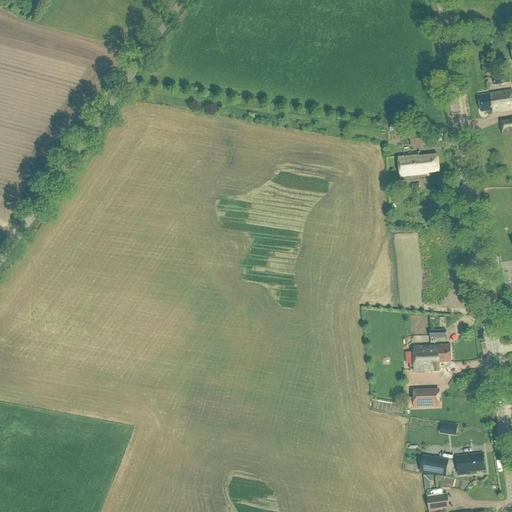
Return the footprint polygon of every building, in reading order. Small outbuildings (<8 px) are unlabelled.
[(493,112),(493,113),(499,112),(499,114),(511,111),(511,93),(511,91),(478,96),(481,114),(493,112)] [(502,136),(511,134),(511,120),(500,122),(502,136)] [(411,148),(422,146),(420,133),(409,134),(411,148)] [(420,156),(420,154),(399,156),(401,179),(429,176),(428,172),(441,171),(439,155),(420,156)] [(426,327),(410,327),(410,339),(426,339),(426,327)] [(430,339),(447,338),(446,330),(430,331),(430,339)] [(416,372),(440,371),(440,363),(452,363),(452,345),(415,347),(416,372)] [(414,409),(441,408),(440,389),(413,390),(414,409)] [(459,426),(442,424),(440,435),(457,438),(459,426)] [(471,474),(487,471),(485,454),(457,458),(460,474),(471,473),(471,474)] [(436,458),(436,460),(423,458),(421,471),(447,475),(449,460),(436,458)] [(425,492),(431,491),(429,481),(433,481),(432,474),(423,475),(425,492)] [(428,511),(436,511),(450,510),(448,495),(427,498),(428,511)]
